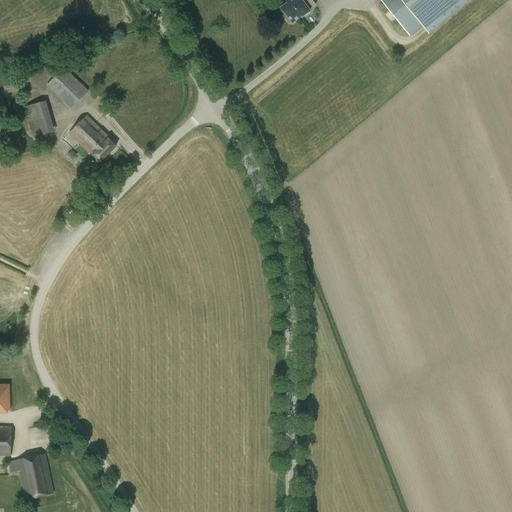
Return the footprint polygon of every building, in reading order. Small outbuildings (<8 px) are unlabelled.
[(292,22),(301,15),(302,16),(303,15),(305,16),(309,13),(309,11),(310,10),(309,9),(315,5),(311,0),(287,0),(287,1),(288,2),(281,7),(292,22)] [(471,0),(381,0),(412,35),(423,25),(431,34),(471,0)] [(88,91),(64,66),(46,85),(71,109),(88,91)] [(22,116),(27,132),(31,131),(33,138),(55,131),(46,100),(24,107),(26,114),(22,116)] [(92,155),(93,154),(101,162),(116,146),(109,138),(87,116),(69,133),(92,155)] [(0,454),(9,455),(10,455),(12,427),(0,426),(0,454)] [(53,493),(45,453),(17,459),(18,460),(9,462),(11,472),(20,471),(26,499),(53,493)]
